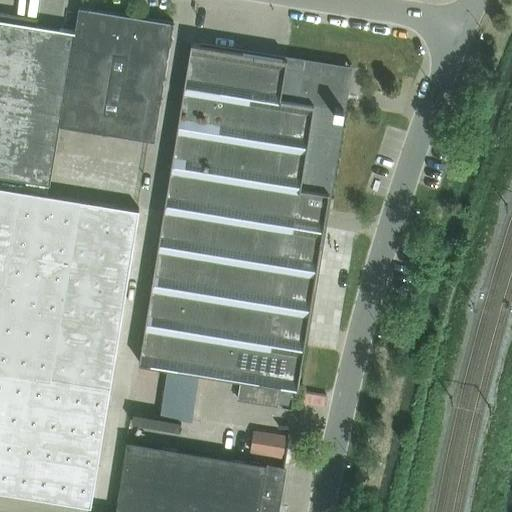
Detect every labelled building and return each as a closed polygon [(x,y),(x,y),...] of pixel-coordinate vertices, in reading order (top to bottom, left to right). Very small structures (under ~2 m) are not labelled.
[(170,22),(97,10),(87,9),(87,7),(79,6),(75,31),(74,31),(59,124),(153,140),(172,22),(170,21),(170,22)] [(0,175),(49,183),(59,124),(74,31),(60,29),(60,30),(35,26),(36,19),(0,13),(0,175)] [(163,213),(139,362),(167,367),(186,370),(199,372),(211,374),(240,379),(237,399),(277,405),(279,394),(292,396),(293,397),(295,388),(298,388),(304,347),(307,327),(323,227),(326,209),(342,106),(335,104),(341,66),(285,57),(191,42),(165,203),(163,213)] [(0,490),(90,506),(138,208),(0,185),(0,490)] [(167,367),(159,415),(191,420),(199,372),(186,370),(167,367)] [(287,435),(253,429),(249,453),(283,459),(287,435)] [(115,511),(276,511),(284,466),(283,466),(127,441),(115,511)]
